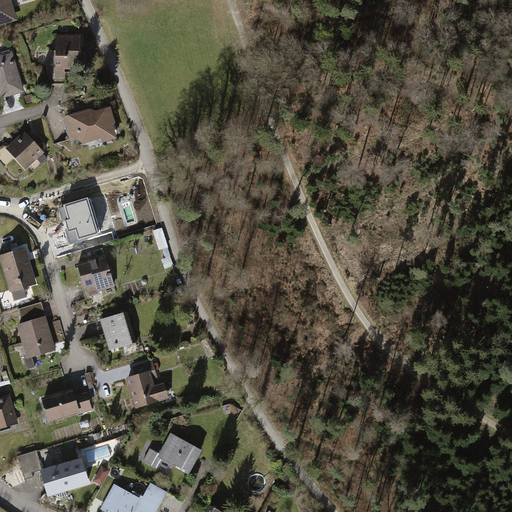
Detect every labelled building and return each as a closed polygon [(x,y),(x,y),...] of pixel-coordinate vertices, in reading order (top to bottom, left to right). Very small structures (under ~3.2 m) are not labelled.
[(9,0),(0,0),(0,27),(16,23),(9,0)] [(81,39),(55,38),(55,57),(38,56),(38,68),(49,68),(49,84),(64,85),(64,75),(79,76),(81,39)] [(0,104),(24,97),(11,56),(0,59),(0,104)] [(91,112),(64,121),(74,152),(101,144),(102,148),(118,143),(113,127),(116,126),(111,111),(92,117),(91,112)] [(43,152),(26,135),(7,155),(24,172),(43,152)] [(91,198),(62,207),(70,231),(73,230),(76,240),(101,232),(91,198)] [(165,228),(155,230),(165,269),(174,267),(165,228)] [(26,251),(0,257),(9,294),(35,288),(26,251)] [(106,260),(77,268),(84,298),(114,290),(106,260)] [(23,329),(17,330),(28,374),(34,372),(32,362),(55,357),(42,307),(19,313),(23,329)] [(129,317),(99,325),(107,356),(121,352),(123,361),(136,357),(134,349),(137,348),(129,317)] [(129,380),(138,414),(169,406),(164,386),(154,388),(151,374),(129,380)] [(74,393),(41,401),(48,427),(80,419),(79,415),(92,412),(87,393),(74,396),(74,393)] [(10,398),(0,400),(0,434),(19,430),(10,398)] [(172,437),(158,459),(150,454),(143,466),(157,474),(163,464),(187,479),(202,455),(172,437)] [(38,454),(17,459),(22,478),(43,472),(38,454)] [(82,466),(41,477),(47,499),(88,489),(82,466)] [(111,471),(101,466),(92,484),(102,489),(111,471)] [(139,505),(114,490),(101,511),(163,511),(170,501),(149,489),(139,505)]
